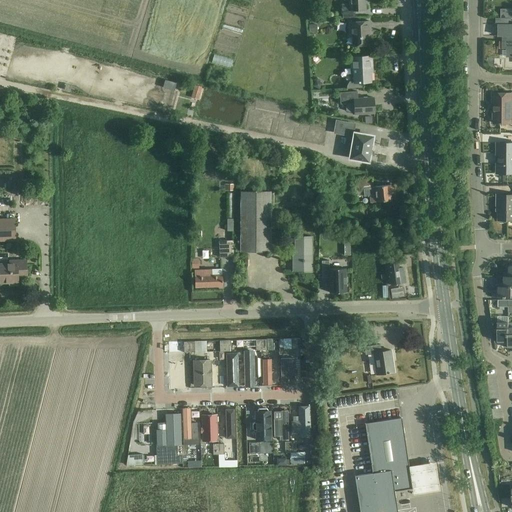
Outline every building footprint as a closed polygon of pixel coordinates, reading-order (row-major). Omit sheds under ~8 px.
[(343,18),(345,18),(355,17),(355,10),(365,9),(364,0),(348,0),(348,5),(342,6),(343,18)] [(509,18),(496,18),(496,25),(498,25),(498,36),(507,36),(507,56),(511,56),(511,23),(509,24),(509,18)] [(352,32),(352,46),(368,45),(368,31),(370,31),(370,21),(349,22),(349,32),(352,32)] [(11,33),(0,73),(0,76),(53,91),(54,86),(64,88),(64,87),(174,117),(184,81),(11,33)] [(371,56),(361,56),(350,57),(351,68),(352,68),(353,81),(349,82),(347,85),(348,90),(365,89),(365,82),(370,82),(370,67),(372,67),(371,56)] [(194,85),(191,97),(197,99),(201,86),(194,85)] [(357,91),(347,92),(339,93),(340,104),(346,104),(346,111),(354,113),(354,115),(365,114),(374,113),(374,111),(373,111),(373,105),(374,105),(374,97),(358,98),(357,91)] [(511,123),(511,119),(511,92),(493,92),(493,103),(494,103),(493,122),(511,123)] [(347,135),(345,148),(352,149),(350,158),(368,161),(368,160),(370,160),(371,153),(369,153),(372,137),(353,133),(354,124),(337,121),(334,133),(347,135)] [(511,142),(507,142),(497,142),(497,173),(511,172),(511,142)] [(371,196),(372,203),(391,201),(390,194),(395,193),(394,188),(392,188),(392,189),(389,189),(389,185),(375,187),(372,188),(371,177),(355,179),(358,198),(371,196)] [(255,185),(240,185),(240,192),(240,242),(240,252),(270,252),(270,242),(270,192),(265,192),(265,185),(255,185)] [(511,194),(507,194),(497,194),(497,203),(499,203),(498,220),(511,219),(511,194)] [(0,240),(16,240),(14,218),(0,218),(0,240)] [(312,272),(312,262),(312,238),(296,238),(296,255),(293,255),(293,272),(312,272)] [(227,258),(227,242),(219,242),(219,258),(227,258)] [(385,264),(388,264),(391,285),(400,284),(405,283),(403,268),(398,269),(397,262),(396,262),(395,257),(385,258),(385,264)] [(339,258),(332,258),(332,275),(340,275),(340,290),(358,290),(357,266),(339,266),(339,258)] [(27,277),(26,267),(26,260),(10,260),(10,263),(0,263),(0,282),(18,282),(18,277),(27,277)] [(358,290),(374,290),(373,274),(381,274),(380,260),(371,260),(371,266),(357,266),(358,290)] [(222,269),(195,270),(195,274),(195,277),(195,287),(222,286),(222,276),(222,269)] [(498,283),(498,287),(511,286),(511,276),(504,277),(504,283),(498,283)] [(493,294),(493,297),(511,297),(511,286),(498,287),(498,294),(493,294)] [(505,347),(509,347),(508,328),(508,322),(498,322),(498,341),(505,341),(505,347)] [(380,344),(364,347),(365,355),(373,353),(376,375),(394,372),(391,350),(381,352),(380,344)] [(238,352),(227,352),(227,378),(231,377),(231,388),(242,388),(242,359),(238,359),(238,352)] [(256,352),(245,352),(246,388),(257,388),(257,378),(260,378),(259,359),(256,359),(256,352)] [(290,358),(280,359),(280,385),(294,385),(294,363),(290,363),(290,358)] [(183,359),(172,360),(172,390),(183,390),(183,359)] [(273,359),(264,359),(264,387),(273,387),(273,359)] [(208,361),(194,361),(194,389),(208,388),(208,361)] [(193,408),(184,408),(184,438),(193,439),(193,408)] [(308,409),(299,409),(299,423),(293,423),(293,436),(308,436),(308,409)] [(232,410),(221,410),(221,437),(232,437),(232,410)] [(270,411),(256,411),(256,436),(270,436),(270,411)] [(275,422),(275,440),(289,440),(288,412),(282,412),(282,422),(275,422)] [(181,415),(166,415),(166,431),(158,431),(158,445),(177,445),(182,445),(181,415)] [(214,416),(202,416),(203,443),(214,443),(214,416)] [(401,418),(391,419),(366,423),(373,473),(355,476),(361,511),(397,511),(394,491),(412,488),(401,418)] [(312,447),(301,447),(302,456),(313,455),(312,447)] [(423,465),(410,467),(415,496),(428,494),(444,492),(439,463),(423,465)]
